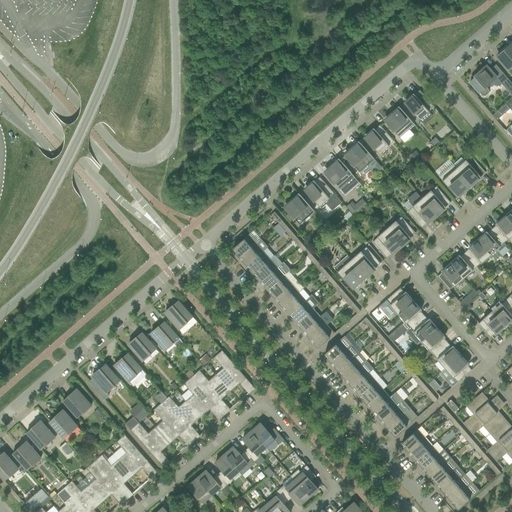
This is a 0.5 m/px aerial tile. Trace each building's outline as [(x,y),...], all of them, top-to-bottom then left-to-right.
[(496,57),(507,69),(508,68),(509,69),(511,66),(511,43),(511,45),(510,44),(507,47),(506,46),(499,52),(500,53),(497,55),(498,56),(496,57)] [(482,96),(485,96),(489,93),(489,90),(486,87),(491,82),(494,86),(499,86),(501,84),(507,79),(496,65),(490,69),(486,65),(474,76),(475,77),(469,82),(478,92),(479,92),(482,96)] [(511,83),(507,79),(501,84),(511,96),(511,83)] [(420,90),(414,95),(405,103),(419,119),(434,107),(420,90)] [(500,109),(492,116),(496,121),(504,114),(510,109),(506,104),(500,109)] [(385,120),(399,137),(414,124),(400,108),(385,120)] [(511,113),(500,125),(505,131),(511,138),(511,113)] [(380,125),(374,130),(365,138),(379,154),(394,141),(380,125)] [(435,137),(430,142),(433,146),(439,141),(435,137)] [(354,147),(345,155),(349,159),(345,163),(351,169),(354,166),(359,172),(369,163),(374,159),(366,150),(360,142),(354,147)] [(415,150),(408,157),(414,164),(421,157),(415,150)] [(461,158),(453,164),(471,185),(485,172),(471,156),(465,162),(461,158)] [(334,164),(325,173),(331,180),(339,189),(345,195),(359,183),(354,176),(346,167),(340,160),(334,164)] [(471,185),(453,164),(439,177),(457,197),(471,185)] [(390,171),(387,173),(394,182),(402,175),(398,172),(396,174),(393,174),(390,171)] [(320,177),(305,190),(322,209),(327,205),(332,212),(342,203),(320,177)] [(436,186),(422,199),(436,215),(450,203),(436,186)] [(303,192),(300,195),(311,208),(315,205),(303,192)] [(413,206),(407,211),(415,220),(422,228),(427,223),(436,215),(422,199),(416,192),(407,199),(413,206)] [(285,207),(299,224),(314,211),(311,208),(300,195),(285,207)] [(352,202),(346,207),(354,216),(367,205),(362,199),(358,202),(355,204),(355,205),(352,202)] [(366,207),(361,212),(365,216),(370,212),(366,207)] [(271,215),(278,223),(282,221),(274,212),(271,215)] [(492,229),(504,243),(508,239),(509,240),(511,236),(511,224),(504,216),(495,224),(496,225),(492,229)] [(401,217),(387,229),(401,246),(415,233),(401,217)] [(278,223),(286,232),(289,229),(282,221),(278,223)] [(278,223),(274,228),(281,236),(286,232),(278,223)] [(286,232),(293,240),(296,237),(289,229),(286,232)] [(401,246),(387,229),(372,242),(387,258),(401,246)] [(477,239),(478,241),(490,255),(491,255),(496,262),(501,257),(498,253),(506,246),(504,243),(492,229),(487,233),(486,231),(477,239)] [(248,235),(233,248),(234,249),(236,251),(235,253),(239,258),(246,252),(260,239),(253,231),(248,235)] [(293,240),(300,248),(303,245),(296,237),(293,240)] [(261,239),(239,258),(240,258),(241,257),(243,260),(242,261),(246,266),(262,252),(267,248),(268,247),(261,239)] [(490,255),(478,241),(477,239),(468,247),(469,249),(465,253),(477,266),(481,263),(491,255),(490,255)] [(300,248),(307,256),(310,253),(303,245),(300,248)] [(366,247),(352,260),(366,276),(380,264),(366,247)] [(249,269),(254,274),(269,260),(274,256),(267,248),(262,252),(246,266),(247,266),(248,265),(251,268),(249,269)] [(307,256),(314,264),(317,261),(310,253),(307,256)] [(465,253),(460,256),(459,255),(450,263),(463,279),(473,271),(472,270),(477,266),(465,253)] [(366,276),(352,260),(348,255),(334,268),(352,289),(366,276)] [(281,264),(274,256),(269,260),(276,268),(281,264)] [(256,277),(261,282),(276,268),(269,260),(254,274),(255,273),(258,276),(256,277)] [(314,264),(321,273),(324,270),(317,261),(314,264)] [(276,268),(261,282),(262,281),(265,284),(263,285),(268,290),(283,276),(289,272),(290,270),(283,262),(281,264),(276,268)] [(437,276),(449,290),(454,286),(454,287),(463,279),(450,263),(441,271),(442,272),(437,276)] [(498,266),(493,270),(497,275),(502,271),(498,266)] [(321,273),(328,281),(332,278),(324,270),(321,273)] [(289,272),(283,276),(291,285),(296,280),(289,272)] [(270,293),(275,298),(291,285),(283,276),(268,290),(269,289),(272,292),(270,293)] [(328,281),(335,289),(339,286),(332,278),(328,281)] [(303,288),(296,280),(291,285),(298,293),(302,289),(303,288)] [(278,302),(282,307),(298,293),(291,285),(275,298),(275,299),(276,297),(279,301),(278,302)] [(335,289),(342,297),(346,294),(339,286),(335,289)] [(386,300),(379,307),(380,307),(391,319),(390,320),(391,321),(398,314),(412,302),(413,301),(405,291),(404,293),(400,288),(386,300)] [(298,293),(282,307),(284,306),(286,309),(285,310),(289,315),(305,301),(309,297),(302,289),(298,293)] [(342,297),(350,305),(353,302),(346,294),(342,297)] [(305,301),(289,315),(291,314),(293,317),(292,318),(296,323),(312,309),(319,303),(312,295),(309,297),(305,301)] [(467,296),(460,302),(464,306),(471,300),(467,296)] [(169,309),(164,313),(166,315),(179,329),(183,334),(197,322),(192,317),(178,300),(169,309)] [(511,307),(506,300),(501,304),(500,304),(492,311),(505,327),(511,321),(511,307)] [(404,322),(395,330),(400,336),(402,334),(405,332),(410,328),(424,315),(420,311),(421,310),(413,301),(398,314),(404,322)] [(353,302),(350,305),(357,314),(360,311),(353,302)] [(299,326),(303,331),(319,317),(312,309),(296,323),(298,322),(300,325),(299,326)] [(478,324),(490,338),(495,334),(496,335),(505,327),(492,311),(482,319),(483,320),(478,324)] [(410,328),(405,332),(406,332),(411,328),(421,340),(416,344),(417,345),(421,342),(437,328),(429,319),(428,320),(424,315),(410,328)] [(306,334),(310,339),(326,325),(319,317),(303,331),(304,331),(305,330),(307,333),(306,334)] [(363,320),(370,329),(373,326),(366,317),(363,320)] [(155,329),(150,333),(152,335),(159,343),(165,350),(179,338),(171,329),(164,321),(155,329)] [(326,325),(310,339),(311,340),(312,338),(314,341),(313,342),(318,348),(334,334),(326,325)] [(370,329),(377,337),(380,334),(373,326),(370,329)] [(434,355),(447,343),(444,338),(445,337),(437,328),(421,342),(429,351),(430,350),(434,355)] [(395,340),(400,336),(395,330),(388,336),(393,342),(395,340)] [(132,340),(128,344),(130,346),(136,354),(142,361),(156,349),(148,340),(142,332),(132,340)] [(352,344),(356,342),(348,333),(345,336),(352,344)] [(377,337),(384,345),(387,342),(380,334),(377,337)] [(400,336),(395,340),(397,342),(404,336),(402,334),(400,336)] [(331,363),(347,349),(352,344),(345,336),(324,353),(325,354),(328,357),(327,358),(331,363)] [(352,344),(359,353),(363,350),(356,342),(352,344)] [(384,345),(391,353),(395,351),(387,342),(384,345)] [(438,359),(437,360),(445,369),(461,355),(453,346),(451,347),(447,343),(434,355),(438,359)] [(347,349),(331,363),(333,362),(335,365),(334,366),(338,371),(354,357),(359,353),(352,344),(347,349)] [(223,368),(216,374),(230,391),(229,390),(238,382),(248,393),(246,395),(254,388),(222,350),(214,357),(223,368)] [(391,353),(398,361),(402,359),(395,351),(391,353)] [(118,361),(114,365),(116,367),(122,375),(128,382),(133,387),(147,375),(142,369),(135,360),(128,353),(118,361)] [(354,357),(338,371),(340,370),(342,373),(341,374),(345,379),(361,365),(366,361),(359,353),(354,357)] [(206,355),(199,360),(203,365),(210,360),(206,355)] [(457,382),(471,370),(467,365),(469,364),(461,355),(445,369),(453,378),(453,377),(457,382)] [(398,361),(405,370),(409,367),(402,359),(398,361)] [(361,365),(345,379),(345,380),(347,378),(349,381),(348,382),(352,387),(368,374),(372,370),(373,369),(366,361),(361,365)] [(92,379),(89,382),(105,399),(104,398),(109,395),(106,392),(119,380),(119,381),(120,380),(105,364),(96,372),(91,377),(92,379)] [(405,370),(412,377),(415,374),(409,367),(405,370)] [(452,387),(457,382),(453,377),(453,378),(445,369),(440,373),(452,387)] [(190,370),(185,374),(189,379),(191,377),(194,374),(190,370)] [(194,374),(191,377),(224,414),(232,408),(231,407),(229,409),(220,398),(229,390),(230,391),(216,374),(208,381),(199,370),(194,374)] [(375,382),(379,378),(372,370),(368,374),(375,382)] [(355,391),(359,396),(375,382),(368,374),(352,387),(352,388),(354,387),(356,389),(355,391)] [(412,377),(420,386),(423,383),(415,374),(412,377)] [(193,394),(186,401),(200,417),(199,416),(208,408),(218,419),(216,421),(224,414),(191,377),(189,379),(183,384),(193,394)] [(375,382),(359,396),(360,396),(361,395),(363,398),(362,399),(366,404),(382,390),(386,386),(379,378),(375,382)] [(420,386),(427,394),(430,392),(423,383),(420,386)] [(72,392),(63,401),(77,417),(91,405),(79,391),(77,388),(72,392)] [(396,393),(402,401),(403,400),(408,397),(400,388),(396,392),(397,392),(396,393)] [(369,407),(373,412),(389,398),(382,390),(366,404),(367,404),(368,403),(370,406),(369,407)] [(376,415),(380,420),(403,400),(402,401),(396,393),(397,392),(396,392),(389,398),(373,412),(374,412),(375,411),(377,414),(376,415)] [(430,392),(427,394),(434,403),(437,400),(430,392)] [(463,423),(468,429),(494,406),(492,407),(481,394),(482,393),(482,392),(466,406),(473,414),(463,423)] [(169,396),(161,403),(194,441),(201,434),(199,435),(190,424),(199,416),(200,418),(200,417),(186,401),(178,407),(169,396)] [(383,423),(388,428),(410,408),(409,409),(403,401),(404,401),(403,400),(380,420),(381,420),(382,419),(385,422),(383,423)] [(459,409),(453,401),(451,400),(446,404),(454,413),(459,409)] [(163,421),(155,427),(170,444),(170,443),(169,442),(178,434),(188,445),(186,447),(194,441),(161,403),(153,410),(163,421)] [(440,409),(447,418),(451,415),(443,406),(440,409)] [(483,425),(490,434),(506,420),(505,419),(504,421),(493,408),(494,406),(468,429),(473,434),(483,425)] [(99,407),(93,412),(97,417),(103,412),(99,407)] [(410,408),(388,428),(388,429),(389,427),(392,430),(390,431),(395,437),(418,417),(417,416),(416,417),(410,410),(411,409),(410,408)] [(58,413),(49,421),(56,429),(63,438),(77,426),(71,419),(65,411),(63,409),(58,413)] [(149,414),(144,409),(138,414),(142,419),(149,414)] [(447,418),(454,426),(458,423),(451,415),(447,418)] [(131,430),(139,422),(133,416),(125,423),(131,430)] [(36,424),(26,432),(33,440),(41,449),(55,437),(49,429),(42,422),(41,420),(36,424)] [(490,434),(485,437),(492,445),(487,450),(492,456),(511,438),(511,430),(504,421),(506,420),(490,434)] [(139,422),(131,430),(163,467),(171,460),(169,461),(159,450),(168,442),(170,444),(155,427),(148,433),(139,422)] [(260,423),(251,430),(265,447),(270,452),(278,445),(276,442),(282,437),(274,428),(269,433),(260,423)] [(454,426),(461,434),(465,431),(458,423),(454,426)] [(251,448),(246,452),(254,461),(260,456),(258,453),(265,447),(251,430),(242,438),(251,448)] [(404,447),(408,452),(424,438),(416,430),(402,442),(402,443),(403,443),(405,446),(404,447)] [(461,434),(469,442),(472,439),(465,431),(461,434)] [(126,453),(119,459),(133,476),(133,475),(132,474),(141,466),(151,477),(149,479),(157,472),(125,435),(116,442),(126,453)] [(411,455),(415,460),(431,446),(424,438),(408,452),(410,451),(412,454),(411,455)] [(511,438),(492,456),(496,461),(506,452),(511,459),(511,438)] [(469,442),(476,450),(479,448),(472,439),(469,442)] [(22,445),(13,453),(19,460),(27,470),(38,460),(41,458),(35,451),(28,443),(27,441),(22,445)] [(65,443),(60,448),(64,453),(69,448),(65,443)] [(96,448),(95,452),(98,456),(104,451),(99,445),(96,448)] [(233,446),(224,454),(241,473),(254,461),(246,452),(242,456),(233,446)] [(418,463),(422,468),(438,454),(431,446),(415,460),(416,460),(417,459),(418,460),(419,462),(418,463)] [(476,450),(483,459),(486,456),(479,448),(476,450)] [(0,475),(4,480),(18,468),(18,469),(18,468),(12,460),(6,454),(4,452),(0,455),(0,475)] [(99,457),(94,461),(127,499),(134,492),(132,493),(123,482),(132,474),(133,476),(119,459),(111,465),(102,454),(99,457)] [(224,472),(219,476),(227,485),(233,479),(231,476),(238,470),(240,473),(241,473),(224,454),(215,462),(224,472)] [(425,471),(429,476),(445,463),(438,454),(422,468),(423,469),(424,467),(426,470),(425,471)] [(483,459),(490,467),(493,464),(486,456),(483,459)] [(432,480),(436,484),(457,467),(450,459),(445,463),(429,476),(430,477),(431,476),(434,478),(432,480)] [(96,479),(88,485),(103,502),(102,500),(111,492),(121,504),(119,505),(119,506),(127,499),(94,461),(86,468),(96,479)] [(493,464),(490,467),(497,475),(501,472),(493,464)] [(302,475),(295,481),(309,497),(318,489),(309,479),(314,475),(306,466),(300,472),(302,475)] [(439,488),(444,493),(464,475),(457,467),(436,484),(437,485),(438,484),(441,487),(439,488)] [(206,470),(197,478),(211,494),(218,487),(221,490),(227,485),(219,476),(215,480),(206,470)] [(459,479),(444,493),(445,492),(448,495),(446,496),(451,501),(466,487),(471,483),(477,478),(469,470),(464,475),(459,479)] [(283,486),(279,490),(287,500),(292,496),(300,505),(309,497),(295,481),(294,482),(290,477),(282,484),(283,486)] [(211,494),(197,478),(188,486),(196,496),(192,500),(199,509),(206,503),(203,500),(211,494)] [(65,487),(64,487),(85,511),(95,511),(92,509),(101,501),(103,502),(88,485),(81,491),(72,481),(70,483),(65,487)] [(471,483),(451,501),(452,500),(455,503),(453,504),(458,509),(479,491),(479,490),(478,491),(471,483)] [(65,505),(58,511),(85,511),(64,487),(56,494),(65,505)] [(275,498),(268,504),(274,511),(290,511),(283,504),(287,500),(279,490),(272,495),(275,498)] [(342,508),(337,511),(362,511),(360,509),(354,502),(351,504),(344,510),(342,508)]
